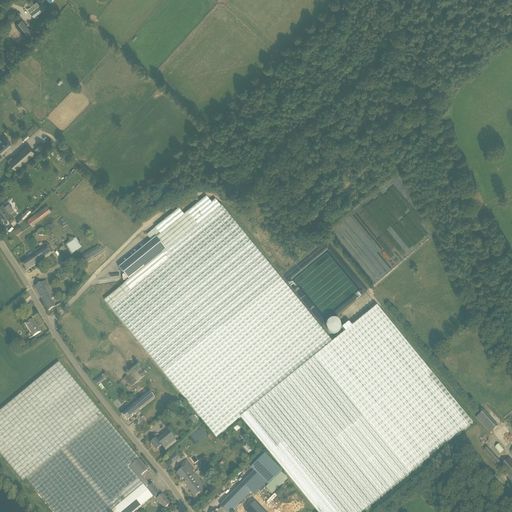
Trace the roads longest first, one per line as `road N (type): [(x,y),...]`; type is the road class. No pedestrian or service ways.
road 1 (track): [(127,208),(352,0)]
road 2 (track): [(435,100),(464,187),(491,330),(511,368)]
road 3 (unclassified): [(185,506),(48,324)]
road 4 (track): [(331,242),(474,419)]
road 5 (track): [(148,226),(193,193),(232,200),(299,182),(349,145)]
road 6 (track): [(322,109),(247,186),(213,192)]
road 7 (track): [(413,27),(322,109)]
